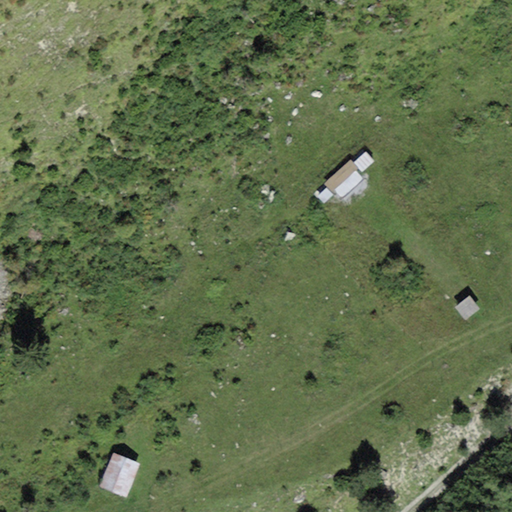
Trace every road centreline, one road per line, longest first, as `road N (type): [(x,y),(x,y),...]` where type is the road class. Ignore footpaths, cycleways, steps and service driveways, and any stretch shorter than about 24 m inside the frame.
road 1 (track): [(511,317),(452,342),(335,418),(215,479)]
road 2 (track): [(511,417),(406,511)]
